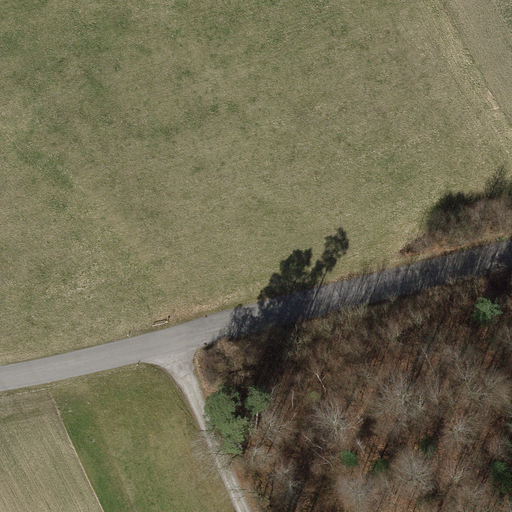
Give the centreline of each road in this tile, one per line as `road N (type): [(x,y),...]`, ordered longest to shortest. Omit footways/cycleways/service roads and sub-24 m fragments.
road 1 (tertiary): [(511,257),(0,379)]
road 2 (track): [(170,343),(249,511)]
